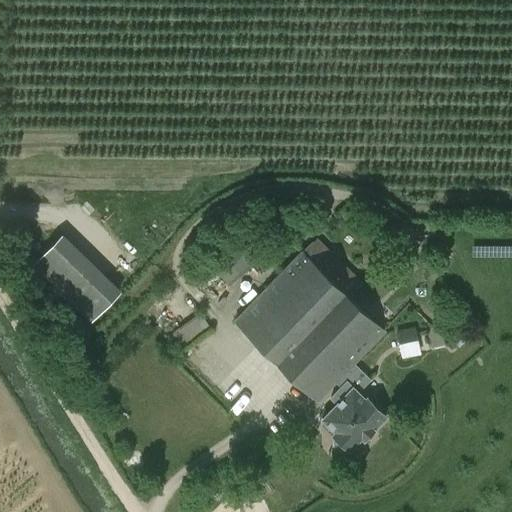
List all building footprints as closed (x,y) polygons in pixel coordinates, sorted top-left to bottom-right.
[(62,233),(33,263),(91,319),(120,290),(62,233)] [(235,319),(300,383),(317,399),(325,391),(337,402),(322,417),(335,432),(332,434),(348,449),(360,436),(363,438),(385,416),(358,390),(369,379),(353,364),(385,332),(350,298),(363,284),(316,237),(303,253),(301,251),(235,319)] [(226,283),(249,262),(232,243),(208,264),(226,283)] [(200,314),(166,330),(172,342),(206,325),(200,314)] [(395,330),(398,342),(418,338),(415,326),(395,330)] [(253,451),(239,461),(249,475),(263,465),(253,451)]
